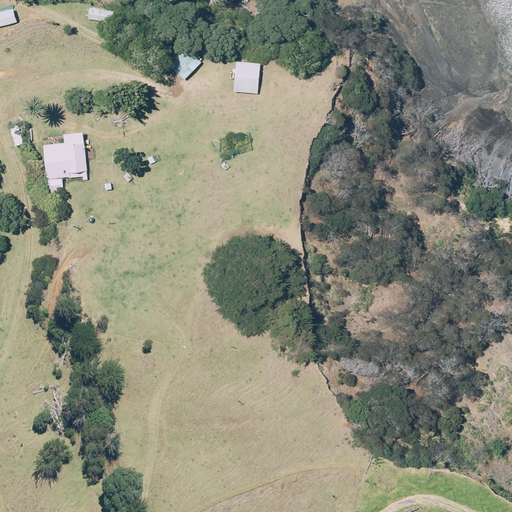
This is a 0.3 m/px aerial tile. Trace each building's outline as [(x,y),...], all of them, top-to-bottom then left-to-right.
[(115,11),(91,7),(89,19),(113,23),(115,11)] [(0,26),(17,23),(14,8),(0,11),(0,26)] [(176,62),(191,74),(208,55),(194,42),(176,62)] [(262,63),(238,61),(235,91),(259,94),(262,63)] [(84,131),(66,133),(66,143),(45,144),(48,178),(83,175),(84,180),(88,180),(84,131)] [(64,192),(63,178),(46,179),(47,193),(64,192)]
